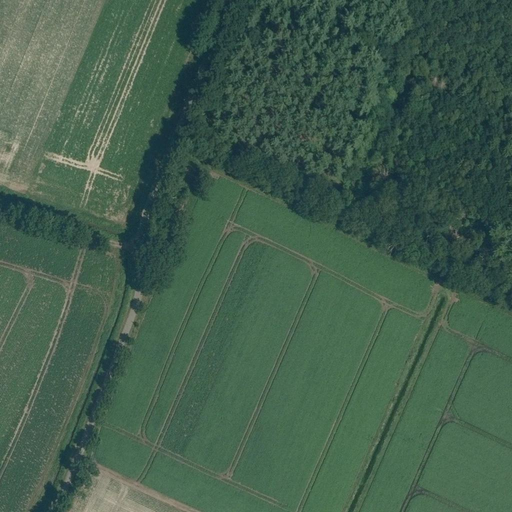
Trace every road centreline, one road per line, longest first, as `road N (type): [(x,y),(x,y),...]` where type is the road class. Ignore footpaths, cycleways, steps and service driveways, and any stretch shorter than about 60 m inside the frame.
road 1 (unclassified): [(42,511),(134,303),(145,186),(218,0)]
road 2 (track): [(136,251),(0,205)]
road 3 (track): [(69,455),(190,511)]
